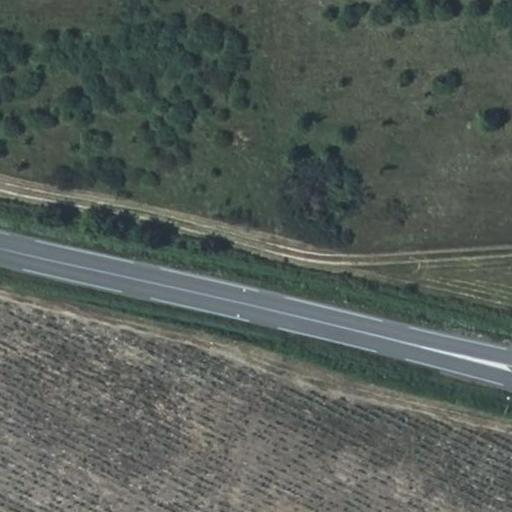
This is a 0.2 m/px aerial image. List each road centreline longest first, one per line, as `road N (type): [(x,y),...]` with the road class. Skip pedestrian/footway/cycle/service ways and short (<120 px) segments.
road 1 (track): [(0,291),(511,428)]
road 2 (secondary): [(0,245),(421,348)]
